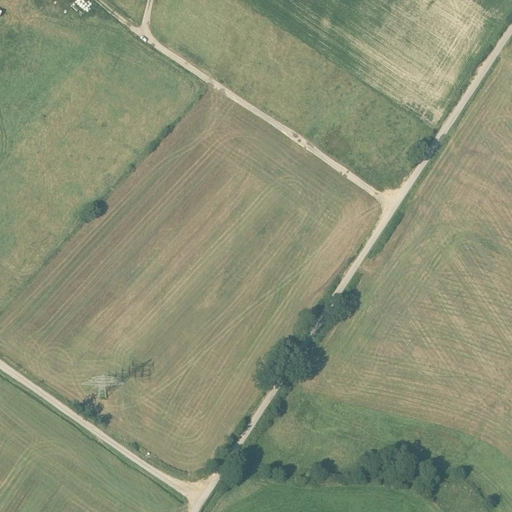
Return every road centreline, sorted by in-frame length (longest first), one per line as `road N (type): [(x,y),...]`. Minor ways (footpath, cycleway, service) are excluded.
road 1 (track): [(192,511),(511,31)]
road 2 (track): [(141,36),(394,208)]
road 3 (track): [(198,502),(0,364)]
